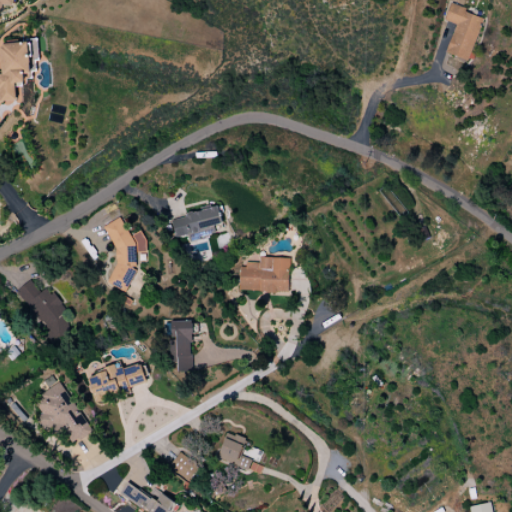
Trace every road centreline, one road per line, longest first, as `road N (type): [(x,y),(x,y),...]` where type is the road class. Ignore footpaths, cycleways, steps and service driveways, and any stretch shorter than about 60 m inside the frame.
road 1 (residential): [(511,242),(412,174),(255,119),(177,149),(0,255)]
road 2 (track): [(511,316),(492,306),(420,300),(373,312),(279,365)]
road 3 (residential): [(279,365),(98,474),(65,485)]
road 4 (residential): [(0,436),(103,511)]
